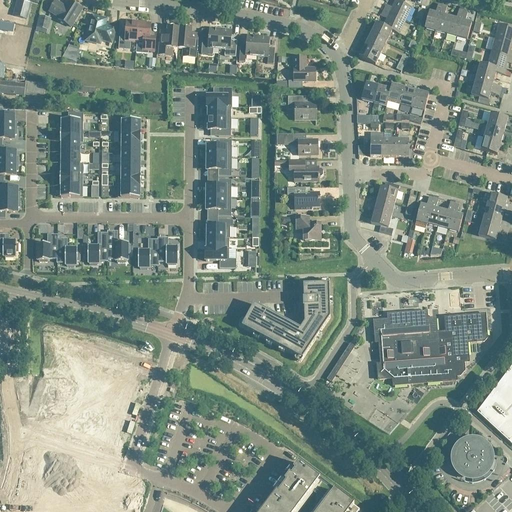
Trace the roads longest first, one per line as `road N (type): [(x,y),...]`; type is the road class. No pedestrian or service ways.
road 1 (tertiary): [(415,511),(350,442),(290,395),(171,334)]
road 2 (residential): [(511,273),(391,277),(352,238),(347,175)]
road 3 (residential): [(335,55),(288,24),(125,1)]
road 4 (residential): [(30,217),(188,218)]
road 5 (tertiary): [(171,334),(19,294)]
road 6 (residential): [(11,431),(4,320),(19,294)]
road 7 (residential): [(128,467),(171,334)]
road 8 (residential): [(188,218),(190,87)]
road 9 (residential): [(11,431),(128,467)]
road 10 (residential): [(347,175),(335,55)]
